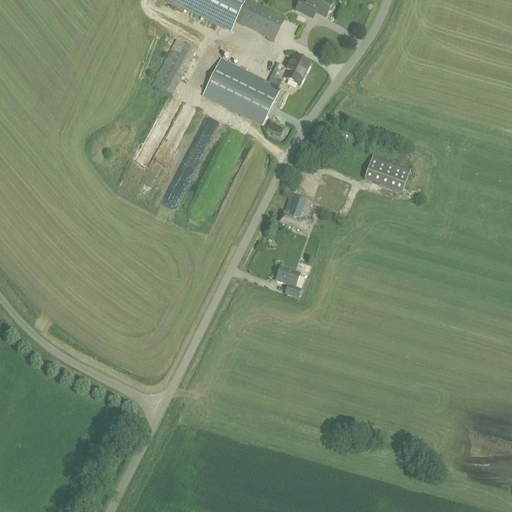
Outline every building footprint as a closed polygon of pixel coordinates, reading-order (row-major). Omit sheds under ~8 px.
[(247,1),(247,0),(166,0),(232,32),(236,23),(247,1)] [(334,3),(327,0),(308,0),(305,7),(300,4),(296,11),(308,17),(311,11),(313,12),(326,18),(329,12),(331,12),(334,7),(333,5),(334,3)] [(274,41),(285,19),(247,1),(236,23),(274,41)] [(172,97),(191,61),(196,52),(176,42),(153,87),(172,97)] [(285,78),(288,79),(287,81),(300,87),(310,65),(294,57),(285,78)] [(221,61),(203,97),(262,126),(280,90),(279,89),(288,70),(279,65),(269,84),(221,61)] [(192,125),(199,111),(186,105),(180,119),(192,125)] [(270,121),(266,130),(281,137),(285,128),(270,121)] [(163,141),(170,130),(159,123),(152,133),(163,141)] [(403,194),(411,171),(373,157),(365,181),(403,194)] [(323,173),(313,195),(342,208),(352,187),(323,173)] [(305,220),(311,203),(290,196),(285,213),(283,212),(279,224),(303,233),(307,221),(305,220)] [(302,274),(282,267),(277,281),(278,282),(279,283),(282,284),(284,284),(290,286),(287,294),(300,299),(303,290),(297,288),(302,274)]
